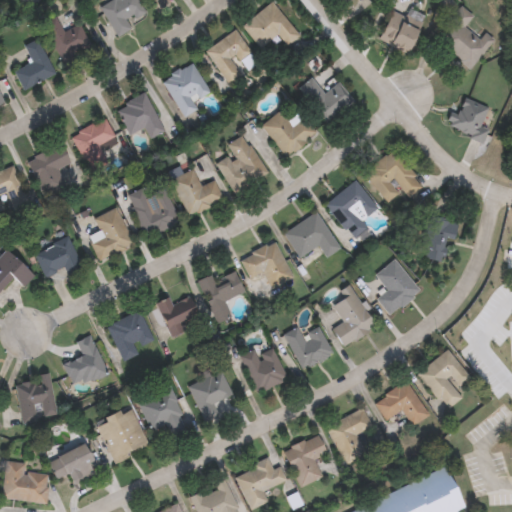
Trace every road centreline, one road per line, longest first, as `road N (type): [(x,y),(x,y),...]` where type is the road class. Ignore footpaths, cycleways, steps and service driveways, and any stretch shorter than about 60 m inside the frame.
road 1 (residential): [(105,511),(340,392),(426,334),(476,283),(501,192)]
road 2 (residential): [(10,345),(204,252),(292,199),(406,108)]
road 3 (residential): [(511,195),(450,163),(316,0)]
road 4 (residential): [(0,140),(87,97),(232,0)]
